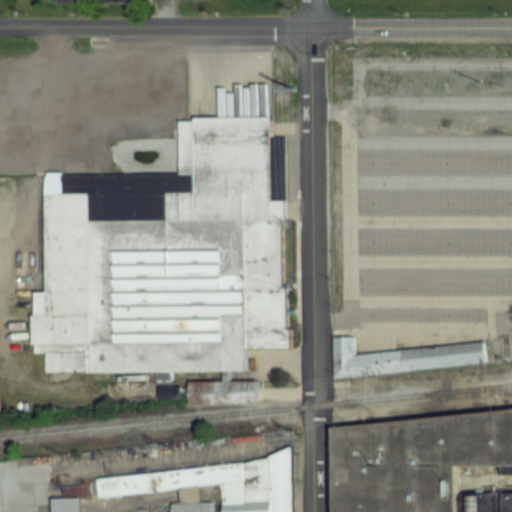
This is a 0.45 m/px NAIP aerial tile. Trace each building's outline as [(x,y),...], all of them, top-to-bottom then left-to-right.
[(269,200),(279,200),(284,200),(284,217),(279,217),(280,286),(284,286),(285,328),(288,328),(288,346),(244,346),(244,368),(44,370),(44,350),(34,350),(33,291),(44,291),(43,193),(60,192),(60,174),(178,172),(178,120),(269,119),(269,200)] [(351,353),(481,340),(483,361),(331,376),(331,336),(351,336),(351,353)] [(254,402),(187,402),(187,380),(254,379),(254,402)] [(331,511),(330,426),(511,408),(511,463),(454,465),(455,492),(506,492),(506,511),(331,511)] [(180,501),(177,487),(97,496),(95,478),(241,461),(268,454),(289,445),(289,511),(51,511),(51,498),(78,497),(78,511),(170,511),(170,501),(180,501)]
